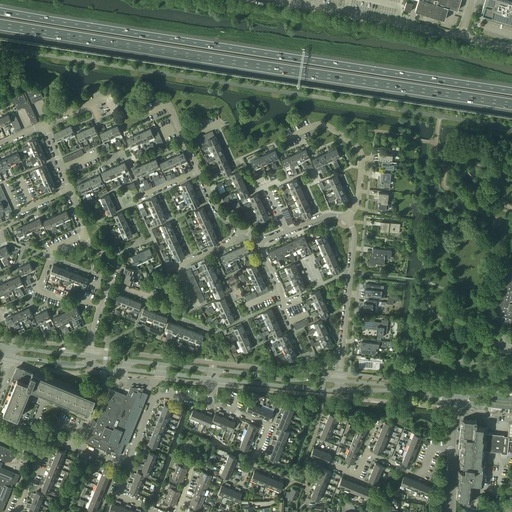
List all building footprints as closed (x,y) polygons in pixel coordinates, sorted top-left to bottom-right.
[(413,0),(410,0),(410,3),(406,2),(404,9),(410,11),(413,0)] [(418,0),(417,6),(415,11),(426,14),(439,18),(444,20),(446,14),(448,7),(458,10),(460,0),(418,0)] [(482,8),(481,11),(483,12),(482,14),(484,14),(484,16),(487,17),(511,24),(511,1),(507,0),(484,0),(483,8),(482,8)] [(43,98),(38,87),(27,92),(32,103),(43,98)] [(23,94),(13,98),(16,105),(18,110),(24,107),(32,125),(37,123),(38,122),(36,117),(30,104),(29,104),(27,100),(26,101),(23,94)] [(2,117),(6,124),(12,122),(11,119),(9,117),(8,114),(2,117)] [(65,128),(69,136),(75,133),(71,125),(65,128)] [(88,128),(92,136),(98,133),(94,125),(88,128)] [(112,128),(115,136),(121,133),(117,125),(112,128)] [(63,138),(69,136),(65,128),(59,130),(63,138)] [(82,131),(86,139),(92,136),(88,128),(82,131)] [(109,139),(115,136),(112,128),(106,131),(109,139)] [(150,128),(145,131),(149,141),(155,139),(155,138),(154,136),(153,133),(158,131),(157,129),(152,131),(150,128)] [(57,141),(63,138),(59,130),(53,133),(57,141)] [(86,139),(82,131),(76,133),(80,141),(86,139)] [(104,141),(109,139),(106,131),(100,133),(104,141)] [(145,131),(139,133),(142,141),(143,144),(149,141),(145,131)] [(137,144),(142,141),(139,133),(133,136),(137,144)] [(130,137),(127,139),(131,147),(137,144),(133,136),(132,134),(129,136),(130,137)] [(209,143),(206,144),(207,145),(207,147),(208,147),(210,145),(218,142),(216,136),(215,136),(212,138),(209,139),(208,139),(209,142),(209,143)] [(25,147),(26,150),(29,148),(32,147),(39,144),(36,138),(29,141),(31,144),(25,147)] [(210,145),(213,151),(221,148),(218,142),(210,145)] [(34,153),(42,149),(39,144),(32,147),(34,153)] [(215,156),(212,157),(213,159),(216,157),(224,154),(221,148),(213,151),(215,156)] [(333,163),(334,165),(338,163),(336,158),(340,156),(336,148),(330,151),(334,159),(335,162),(333,163)] [(36,156),(30,158),(31,161),(44,155),(42,149),(34,153),(36,156)] [(300,152),(303,160),(309,157),(306,149),(300,152)] [(269,153),(273,161),(279,158),(275,150),(269,153)] [(330,151),(324,154),(328,162),(329,164),(332,162),(332,161),(331,160),(334,159),(330,151)] [(12,155),(15,162),(21,160),(18,152),(12,155)] [(180,152),(176,153),(177,155),(181,163),(187,160),(183,152),(180,154),(180,152)] [(297,163),(303,160),(300,152),(294,154),(297,163)] [(266,153),(263,154),(263,155),(267,163),(273,161),(269,153),(266,154),(266,153)] [(378,160),(382,161),(390,161),(390,159),(392,159),(393,155),(379,153),(378,160)] [(226,160),(224,154),(216,157),(218,163),(226,160)] [(294,154),(288,157),(292,168),(294,167),(294,166),(298,164),(297,163),(294,154)] [(324,154),(318,156),(323,167),(321,168),(322,170),(326,168),(324,164),(328,162),(324,154)] [(12,155),(6,158),(9,165),(15,162),(12,155)] [(44,155),(31,161),(32,163),(38,161),(40,164),(47,161),(44,155)] [(172,158),(175,166),(181,163),(177,155),(172,158)] [(267,163),(263,155),(257,158),(261,166),(260,166),(262,169),(260,169),(261,172),(265,170),(264,168),(265,168),(263,165),(267,163)] [(318,156),(312,159),(317,170),(321,168),(323,167),(318,156)] [(288,157),(282,160),(285,168),(289,166),(291,169),(292,168),(288,157)] [(6,158),(0,160),(4,167),(5,170),(11,168),(9,165),(6,158)] [(166,160),(169,168),(175,166),(172,158),(166,160)] [(261,166),(257,158),(251,161),(255,169),(260,166),(261,166)] [(156,159),(150,161),(154,169),(159,167),(156,159)] [(163,171),(169,168),(166,160),(160,163),(163,171)] [(221,169),(229,166),(226,160),(218,163),(221,169)] [(150,161),(144,164),(148,172),(149,174),(154,171),(154,169),(150,161)] [(382,161),(381,167),(393,169),(396,169),(397,162),(394,162),(390,161),(382,161)] [(119,165),(122,173),(128,170),(124,162),(119,165)] [(144,164),(138,166),(142,174),(144,173),(145,175),(149,174),(148,172),(144,164)] [(41,174),(48,171),(46,165),(38,168),(41,174)] [(113,167),(117,175),(122,173),(119,165),(113,167)] [(142,174),(138,166),(133,169),(136,177),(142,174)] [(217,169),(215,170),(217,173),(222,171),(224,175),(232,172),(229,166),(221,169),(218,170),(217,169)] [(107,170),(111,178),(117,175),(113,167),(107,170)] [(105,181),(111,178),(107,170),(101,173),(105,181)] [(41,174),(44,180),(51,177),(48,171),(41,174)] [(231,182),(234,180),(242,177),(239,171),(228,176),(231,178),(230,180),(230,182),(231,182)] [(391,172),(381,172),(380,178),(379,178),(378,186),(389,188),(390,183),(391,172)] [(100,175),(94,177),(98,185),(104,183),(100,175)] [(330,182),(327,183),(328,184),(329,186),(331,185),(339,181),(337,175),(329,179),(330,182)] [(44,180),(46,186),(53,182),(51,177),(44,180)] [(88,180),(92,188),(98,185),(94,177),(88,180)] [(236,186),(244,183),(242,177),(234,180),(236,186)] [(291,188),(299,185),(297,179),(289,182),(291,188)] [(83,182),(86,191),(92,188),(88,180),(83,182)] [(183,189),(180,190),(181,192),(184,191),(192,187),(190,181),(181,185),(183,189)] [(339,181),(331,185),(334,191),(342,187),(339,181)] [(46,186),(44,187),(45,189),(46,193),(49,191),(56,188),(53,182),(46,186)] [(86,191),(83,182),(77,185),(80,193),(86,191)] [(236,186),(239,192),(247,189),(244,183),(236,186)] [(302,191),(299,185),(291,188),(294,194),(302,191)] [(195,193),(192,187),(184,191),(187,196),(195,193)] [(337,197),(345,193),(342,187),(334,191),(337,197)] [(250,195),(247,189),(239,192),(242,198),(250,195)] [(294,194),(297,200),(305,197),(302,191),(294,194)] [(376,202),(375,207),(382,208),(382,209),(386,209),(386,204),(387,204),(389,193),(379,192),(378,202),(376,202)] [(187,196),(185,197),(187,203),(189,202),(197,199),(199,198),(198,195),(196,196),(195,193),(187,196)] [(253,203),(261,200),(259,197),(260,196),(259,193),(258,194),(258,193),(250,197),(252,201),(249,202),(249,203),(250,204),(253,203)] [(347,199),(345,193),(337,197),(339,203),(347,199)] [(101,198),(103,204),(112,200),(109,194),(101,198)] [(148,200),(150,206),(158,202),(156,196),(148,200)] [(305,197),(297,200),(299,206),(307,203),(305,197)] [(200,205),(197,199),(189,202),(192,208),(200,205)] [(114,206),(112,200),(103,204),(106,210),(114,206)] [(261,200),(253,203),(255,209),(263,205),(261,200)] [(161,208),(158,202),(150,206),(153,212),(161,208)] [(302,212),(310,208),(307,203),(299,206),(302,212)] [(257,212),(254,214),(255,216),(266,211),(263,205),(255,209),(257,212)] [(114,206),(106,210),(109,215),(117,212),(114,206)] [(198,217),(206,213),(203,207),(195,211),(198,217)] [(164,214),(161,208),(153,212),(155,217),(164,214)] [(298,211),(296,213),(297,216),(300,215),(302,219),(305,218),(313,215),(310,208),(302,212),(299,213),(298,211)] [(61,213),(64,220),(70,218),(67,211),(61,213)] [(269,217),(266,211),(255,216),(254,214),(252,215),(254,219),(256,218),(256,219),(256,218),(259,217),(261,221),(269,217)] [(114,215),(117,221),(125,217),(122,212),(114,215)] [(61,213),(55,216),(58,223),(64,220),(61,213)] [(198,217),(200,222),(208,219),(206,213),(198,217)] [(156,217),(152,219),(155,225),(158,223),(166,220),(164,214),(155,217),(156,217)] [(58,223),(55,216),(49,218),(52,225),(52,226),(54,228),(55,231),(57,230),(55,224),(58,223)] [(127,223),(125,217),(117,221),(114,222),(115,224),(118,223),(119,227),(127,223)] [(40,218),(34,221),(37,228),(43,225),(40,218)] [(52,226),(52,225),(49,218),(43,221),(46,228),(52,226)] [(211,224),(208,219),(200,222),(203,228),(211,224)] [(34,221),(28,223),(31,231),(37,228),(34,221)] [(400,223),(381,221),(380,231),(399,233),(400,223)] [(161,226),(164,232),(172,228),(169,222),(161,226)] [(28,223),(23,226),(26,233),(31,231),(28,223)] [(119,227),(122,232),(130,229),(127,223),(119,227)] [(203,228),(201,229),(202,231),(204,230),(205,234),(214,230),(211,224),(207,226),(203,228)] [(20,236),(26,233),(23,226),(16,229),(20,236)] [(172,228),(164,232),(167,237),(175,234),(172,228)] [(130,229),(122,232),(124,238),(132,235),(130,229)] [(207,237),(205,238),(206,241),(208,240),(208,239),(216,236),(214,230),(205,234),(207,237)] [(167,237),(164,238),(167,244),(169,243),(177,239),(175,234),(167,237)] [(317,238),(319,244),(327,240),(325,234),(317,238)] [(208,240),(206,241),(208,246),(211,245),(219,242),(216,236),(208,239),(208,240)] [(302,253),(306,251),(305,249),(305,248),(304,245),(308,244),(304,236),(298,239),(302,247),(303,249),(301,250),(302,253)] [(180,245),(177,239),(169,243),(172,249),(180,245)] [(292,241),(295,249),(302,247),(298,239),(292,241)] [(327,240),(319,244),(322,250),(330,246),(327,240)] [(292,241),(286,244),(289,252),(291,255),(289,256),(290,258),(294,256),(291,251),(295,249),(292,241)] [(247,244),(241,247),(244,255),(250,253),(251,254),(254,252),(251,246),(248,247),(247,244)] [(283,255),(289,252),(286,244),(280,247),(283,255)] [(182,251),(180,245),(172,249),(174,255),(182,251)] [(6,246),(0,249),(3,256),(5,258),(7,257),(10,256),(6,246)] [(325,256),(333,252),(330,246),(322,250),(325,256)] [(239,258),(244,255),(241,247),(235,250),(239,258)] [(283,255),(280,247),(274,249),(279,260),(277,261),(278,263),(282,262),(281,259),(280,256),(283,255)] [(150,248),(144,250),(147,259),(153,256),(150,248)] [(392,250),(373,248),(372,257),(370,257),(369,262),(384,264),(385,258),(390,258),(391,257),(392,250)] [(279,260),(274,249),(268,252),(272,260),(275,258),(277,261),(279,260)] [(138,253),(142,261),(147,259),(144,250),(138,253)] [(233,260),(239,258),(235,250),(229,252),(233,260)] [(185,257),(182,251),(174,255),(177,260),(185,257)] [(227,263),(233,260),(229,252),(223,255),(224,257),(222,259),(225,265),(228,264),(227,263)] [(335,258),(333,252),(325,256),(327,262),(335,258)] [(136,264),(142,261),(138,253),(132,256),(135,263),(136,264)] [(330,268),(338,264),(335,258),(327,262),(330,268)] [(200,271),(204,269),(212,265),(209,260),(201,263),(203,266),(199,268),(200,271)] [(30,263),(24,265),(27,272),(33,270),(30,263)] [(247,267),(250,273),(258,269),(255,264),(247,267)] [(289,273),(297,270),(295,264),(287,267),(289,273)] [(341,270),(338,264),(330,268),(333,274),(341,270)] [(27,272),(24,265),(18,268),(21,275),(27,272)] [(56,275),(59,267),(53,265),(50,272),(56,275)] [(215,271),(212,265),(204,269),(206,275),(207,275),(215,271)] [(56,275),(62,277),(65,270),(59,267),(56,275)] [(125,267),(123,271),(125,272),(134,275),(136,271),(125,267)] [(511,267),(510,275),(506,274),(499,305),(495,321),(510,325),(511,319),(511,267)] [(260,275),(258,269),(250,273),(252,279),(260,275)] [(65,270),(62,277),(68,279),(71,272),(65,270)] [(297,270),(289,273),(287,274),(286,273),(283,274),(285,277),(290,275),(292,279),(300,276),(297,270)] [(206,275),(204,276),(206,282),(209,281),(217,277),(215,271),(207,275),(206,275)] [(68,279),(67,282),(69,283),(70,282),(73,283),(74,281),(77,274),(71,272),(68,279)] [(77,274),(74,281),(80,284),(83,276),(77,274)] [(263,281),(260,275),(252,279),(255,284),(263,281)] [(19,276),(13,279),(17,286),(22,283),(19,276)] [(80,284),(79,287),(81,287),(85,288),(86,286),(89,279),(83,276),(80,284)] [(295,285),(303,282),(300,276),(292,279),(295,285)] [(220,282),(217,277),(209,281),(211,286),(220,282)] [(8,281),(11,288),(17,286),(13,279),(8,281)] [(8,281),(2,284),(8,297),(10,296),(9,293),(12,291),(11,288),(8,281)] [(266,287),(263,281),(255,284),(258,290),(266,287)] [(220,282),(211,286),(214,292),(222,288),(223,288),(222,285),(221,286),(220,282)] [(305,288),(303,282),(295,285),(297,291),(305,288)] [(384,285),(366,283),(365,288),(364,288),(364,292),(368,292),(367,296),(384,297),(385,294),(383,293),(384,285)] [(225,294),(222,288),(214,292),(217,298),(225,294)] [(311,294),(314,300),(322,296),(319,290),(311,294)] [(114,302),(121,304),(124,296),(118,294),(114,302)] [(130,298),(124,296),(121,304),(126,307),(130,298)] [(310,299),(308,300),(310,304),(315,301),(317,306),(325,302),(322,296),(314,300),(311,301),(310,299)] [(216,300),(213,302),(216,308),(219,306),(227,303),(227,302),(226,300),(224,297),(216,300)] [(135,301),(130,298),(126,307),(132,309),(135,301)] [(377,301),(368,300),(368,303),(364,303),(363,310),(372,311),(373,307),(376,308),(377,301)] [(132,309),(131,311),(137,314),(138,311),(141,303),(135,301),(132,309)] [(319,311),(327,308),(325,302),(317,306),(319,311)] [(219,306),(221,312),(229,309),(227,303),(219,306)] [(76,307),(71,310),(76,323),(79,328),(81,327),(78,319),(81,317),(76,307)] [(23,310),(26,318),(32,315),(29,308),(23,310)] [(147,318),(150,310),(144,308),(140,319),(146,321),(147,318)] [(316,311),(313,312),(315,316),(317,315),(317,316),(320,314),(322,318),(330,314),(327,308),(319,311),(317,313),(316,311)] [(229,309),(221,312),(224,318),(232,314),(229,309)] [(266,319),(274,315),(271,309),(263,313),(266,319)] [(26,318),(23,310),(17,313),(20,320),(26,318)] [(47,310),(41,313),(44,320),(45,320),(50,318),(50,317),(47,310)] [(76,323),(71,310),(65,313),(68,320),(71,318),(74,324),(76,323)] [(153,321),(156,313),(150,310),(147,318),(153,321)] [(156,313),(153,321),(159,323),(162,313),(159,312),(158,314),(156,313)] [(20,320),(17,313),(12,316),(15,323),(20,320)] [(41,313),(35,316),(38,323),(40,326),(43,324),(46,323),(45,320),(44,320),(41,313)] [(65,313),(59,315),(62,322),(63,325),(66,324),(69,323),(68,320),(65,313)] [(162,313),(159,323),(165,325),(168,317),(165,316),(165,315),(162,313)] [(232,314),(224,318),(226,324),(234,320),(232,314)] [(56,325),(62,322),(59,315),(53,318),(56,325)] [(277,321),(274,315),(266,319),(268,324),(277,321)] [(9,325),(15,323),(12,316),(6,318),(9,325)] [(388,320),(382,319),(381,322),(363,320),(363,328),(377,329),(376,336),(377,336),(383,337),(384,332),(387,333),(388,320)] [(314,331),(317,329),(325,326),(322,320),(314,323),(316,328),(313,329),(314,331)] [(271,331),(279,327),(277,321),(268,324),(271,331)] [(169,331),(165,341),(167,342),(174,324),(168,322),(165,330),(169,331)] [(174,324),(167,342),(170,343),(173,333),(177,334),(180,326),(174,324)] [(235,331),(232,333),(233,335),(236,334),(244,330),(242,325),(234,328),(235,331)] [(183,336),(186,328),(180,326),(177,334),(183,336)] [(319,335),(327,332),(325,326),(317,329),(319,335)] [(279,327),(271,331),(274,337),(282,333),(279,327)] [(189,339),(192,331),(186,328),(183,336),(189,339)] [(239,340),(247,336),(244,330),(236,334),(239,340)] [(195,341),(198,333),(192,331),(189,339),(195,341)] [(321,339),(318,340),(319,341),(319,343),(322,341),(330,338),(327,332),(319,335),(321,339)] [(204,335),(198,333),(195,341),(201,343),(204,335)] [(278,336),(281,342),(289,339),(286,333),(278,336)] [(241,345),(249,342),(247,336),(239,340),(241,345)] [(500,342),(499,337),(494,336),(491,340),(492,344),(497,345),(500,342)] [(333,344),(330,338),(322,341),(325,347),(333,344)] [(281,342),(278,344),(279,345),(279,346),(282,345),(284,348),(292,345),(289,339),(281,342)] [(387,341),(377,340),(376,340),(375,343),(361,341),(360,352),(375,353),(376,347),(378,347),(379,345),(387,345),(387,341)] [(249,342),(241,345),(244,351),(252,348),(249,342)] [(284,348),(286,354),(294,351),(292,345),(284,348)] [(297,357),(294,351),(286,354),(289,360),(297,357)] [(383,358),(370,357),(370,360),(359,359),(359,367),(367,368),(367,367),(376,368),(377,362),(382,363),(383,358)] [(32,372),(21,367),(21,368),(17,370),(17,369),(11,382),(13,383),(3,406),(4,407),(2,411),(17,417),(29,388),(31,389),(32,386),(36,387),(35,389),(36,389),(37,391),(43,394),(44,392),(90,411),(95,399),(39,376),(39,375),(32,372)] [(127,395),(110,389),(95,426),(92,425),(85,442),(119,456),(124,443),(127,445),(147,394),(138,390),(137,392),(133,390),(132,394),(128,393),(127,395)] [(246,410),(252,413),(255,405),(249,402),(246,410)] [(280,410),(292,415),(294,410),(296,411),(298,406),(290,403),(288,407),(286,406),(285,409),(281,408),(280,410)] [(160,405),(159,408),(170,412),(172,408),(174,409),(174,408),(165,404),(163,407),(160,405)] [(252,413),(258,415),(261,407),(255,405),(252,413)] [(191,418),(195,419),(200,408),(198,407),(196,410),(193,409),(189,419),(190,419),(191,418)] [(258,415),(264,417),(267,410),(261,407),(258,415)] [(168,417),(169,417),(170,412),(159,408),(158,410),(162,411),(160,414),(168,417)] [(199,422),(200,423),(201,422),(200,421),(203,413),(201,412),(202,409),(200,408),(195,419),(199,421),(199,422)] [(273,412),(267,410),(264,417),(270,420),(273,412)] [(282,416),(290,420),(292,415),(280,410),(279,412),(283,413),(282,416)] [(200,421),(201,422),(205,423),(210,412),(208,411),(206,415),(203,413),(200,421)] [(212,422),(211,424),(212,424),(213,422),(217,424),(222,412),(219,411),(218,415),(215,414),(213,417),(212,422)] [(210,412),(205,423),(209,425),(209,427),(210,427),(212,422),(213,417),(211,416),(212,413),(210,412)] [(221,427),(222,427),(223,426),(222,426),(225,418),(222,417),(224,413),(222,412),(217,424),(221,426),(221,427)] [(327,419),(335,422),(338,416),(330,413),(327,419)] [(156,415),(155,418),(166,422),(168,418),(169,418),(170,417),(169,417),(168,417),(160,414),(159,417),(156,415)] [(223,426),(227,428),(232,416),(229,415),(228,419),(225,418),(222,426),(223,426)] [(234,417),(232,416),(227,428),(230,429),(230,431),(231,432),(235,422),(232,421),(234,417)] [(277,418),(276,420),(288,425),(290,420),(291,421),(291,419),(290,419),(290,420),(282,416),(281,419),(277,418)] [(164,427),(165,427),(166,422),(155,418),(154,420),(157,421),(156,424),(164,427)] [(333,428),(335,422),(327,419),(325,425),(333,428)] [(458,482),(456,499),(457,499),(462,500),(466,500),(466,503),(468,503),(470,503),(472,484),(483,485),(484,476),(484,470),(485,465),(486,451),(501,452),(501,453),(507,454),(508,449),(511,449),(511,448),(511,437),(509,437),(509,436),(504,436),(504,435),(487,433),(486,433),(486,431),(487,431),(488,431),(488,427),(484,427),(476,426),(477,421),(477,420),(476,420),(476,419),(475,419),(474,419),(474,420),(474,421),(463,420),(463,423),(462,425),(460,448),(458,465),(461,465),(460,470),(458,470),(457,482),(458,482)] [(276,420),(275,422),(279,423),(278,426),(281,428),(282,428),(286,430),(286,429),(288,430),(286,429),(288,425),(276,420)] [(382,427),(390,430),(392,425),(385,421),(382,427)] [(247,429),(255,433),(257,427),(249,423),(247,429)] [(165,428),(166,427),(165,427),(164,427),(156,424),(155,427),(151,425),(151,428),(162,432),(164,428),(165,428)] [(330,434),(333,428),(325,425),(323,431),(330,434)] [(359,425),(357,431),(364,434),(367,428),(359,425)] [(380,433),(388,436),(390,430),(382,427),(380,433)] [(160,437),(161,437),(162,432),(151,428),(150,430),(153,431),(152,434),(160,437)] [(277,429),(276,431),(288,436),(289,432),(291,433),(291,432),(286,429),(286,430),(282,428),(281,428),(280,431),(277,429)] [(255,433),(247,429),(245,435),(252,438),(255,433)] [(285,441),(286,440),(288,436),(276,431),(275,434),(279,435),(277,438),(285,441)] [(330,434),(323,431),(320,437),(328,440),(330,434)] [(364,434),(357,431),(354,437),(362,440),(364,434)] [(378,439),(385,442),(388,436),(380,433),(378,439)] [(414,433),(412,439),(419,442),(422,436),(414,433)] [(147,435),(147,437),(158,442),(160,438),(161,438),(162,437),(161,437),(160,437),(152,434),(151,437),(147,435)] [(242,441),(250,444),(252,438),(245,435),(242,441)] [(157,447),(158,442),(147,437),(146,440),(149,441),(148,444),(158,448),(158,447),(157,447)] [(362,440),(354,437),(352,443),(360,446),(362,440)] [(286,442),(287,441),(286,440),(285,441),(277,438),(276,441),(273,439),(272,442),(283,446),(285,442),(286,442)] [(375,445),(383,448),(385,442),(378,439),(375,445)] [(412,439),(409,445),(417,448),(419,442),(412,439)] [(250,444),(242,441),(240,447),(248,450),(250,444)] [(282,450),(283,446),(272,442),(271,444),(274,445),(273,448),(281,451),(282,450)] [(360,446),(352,443),(350,448),(357,451),(360,446)] [(0,511),(1,511),(6,503),(5,503),(6,501),(12,487),(13,483),(16,484),(20,474),(16,473),(15,472),(14,473),(0,467),(2,462),(11,461),(12,460),(13,459),(16,451),(12,450),(5,447),(2,446),(0,444),(0,511)] [(383,448),(375,445),(373,451),(381,454),(383,448)] [(409,445),(407,451),(415,454),(417,448),(409,445)] [(316,458),(319,450),(313,447),(310,455),(316,458)] [(282,452),(283,451),(282,450),(281,451),(273,448),(272,451),(268,449),(268,451),(279,456),(281,452),(282,452)] [(347,454),(355,457),(357,451),(350,448),(347,454)] [(58,449),(55,455),(63,458),(66,452),(58,449)] [(325,452),(319,450),(316,458),(322,460),(325,452)] [(279,456),(268,451),(267,454),(270,455),(269,458),(279,462),(279,461),(278,460),(279,456)] [(407,451),(404,457),(412,460),(415,454),(407,451)] [(143,456),(155,460),(157,456),(159,457),(159,456),(154,454),(155,452),(153,452),(152,453),(149,452),(148,455),(144,454),(143,456)] [(325,452),(322,460),(328,462),(331,455),(325,452)] [(227,460),(238,465),(239,462),(236,461),(237,458),(227,454),(227,455),(229,455),(227,460)] [(353,463),(355,457),(347,454),(345,460),(353,463)] [(55,455),(53,461),(61,464),(63,458),(55,455)] [(153,465),(155,460),(143,456),(143,458),(146,459),(145,462),(153,465)] [(410,466),(412,460),(404,457),(402,462),(410,466)] [(224,464),(224,465),(225,465),(233,468),(234,465),(238,467),(238,465),(227,460),(225,464),(224,464)] [(53,461),(51,467),(58,470),(61,464),(53,461)] [(177,466),(175,471),(185,475),(187,468),(182,466),(183,463),(177,461),(175,465),(177,466)] [(154,465),(153,465),(145,462),(144,465),(140,464),(139,466),(151,470),(153,466),(154,467),(154,465)] [(375,462),(373,468),(381,472),(383,467),(384,468),(385,466),(383,466),(375,462)] [(225,465),(224,465),(223,469),(235,474),(235,472),(232,471),(233,468),(225,465)] [(142,469),(141,472),(145,474),(151,476),(151,475),(149,475),(151,470),(139,466),(138,468),(142,469)] [(51,467),(48,472),(56,475),(58,470),(51,467)] [(102,474),(109,477),(112,471),(104,468),(102,474)] [(320,474),(328,477),(330,471),(323,468),(320,474)] [(373,468),(371,474),(379,477),(381,472),(373,468)] [(235,474),(223,469),(221,474),(219,473),(219,474),(229,478),(230,475),(234,477),(235,474)] [(132,472),(132,474),(143,479),(145,475),(147,476),(147,475),(145,474),(141,472),(137,471),(136,474),(132,472)] [(185,475),(175,471),(172,477),(171,476),(169,480),(175,483),(176,480),(182,482),(185,475)] [(202,471),(199,478),(209,482),(212,475),(202,471)] [(257,481),(260,474),(254,471),(251,479),(257,481)] [(48,472),(46,478),(54,481),(56,475),(48,472)] [(107,483),(109,477),(102,474),(99,479),(107,483)] [(141,484),(141,483),(143,479),(132,474),(131,477),(134,478),(133,481),(141,484)] [(257,481),(263,484),(266,476),(260,474),(257,481)] [(318,480),(326,483),(328,477),(320,474),(318,480)] [(376,483),(379,477),(371,474),(368,480),(376,483)] [(263,484),(268,486),(272,478),(266,476),(263,484)] [(400,484),(406,486),(409,478),(403,476),(400,484)] [(46,478),(44,484),(51,487),(54,481),(46,478)] [(209,482),(199,478),(197,485),(207,489),(209,482)] [(268,486),(274,488),(277,481),(272,478),(268,486)] [(338,486),(344,488),(347,480),(341,478),(338,486)] [(409,478),(406,486),(412,488),(415,481),(409,478)] [(105,488),(107,483),(99,479),(97,485),(105,488)] [(326,483),(318,480),(316,486),(323,489),(326,483)] [(344,488),(350,491),(353,483),(347,480),(344,488)] [(142,484),(141,483),(141,484),(133,481),(132,484),(128,482),(127,484),(139,489),(141,485),(142,485),(142,484)] [(277,481),(274,488),(280,491),(283,483),(277,481)] [(415,481),(412,488),(418,491),(421,483),(415,481)] [(219,493),(223,495),(228,483),(226,483),(224,486),(221,485),(217,495),(218,495),(219,493)] [(227,498),(229,498),(228,497),(232,489),(229,488),(230,484),(228,483),(223,495),(228,497),(227,498)] [(350,491),(356,493),(359,485),(353,483),(350,491)] [(421,483),(418,491),(424,493),(427,485),(421,483)] [(50,490),(51,487),(44,484),(41,490),(56,496),(57,493),(50,490)] [(137,493),(139,489),(127,484),(127,487),(130,488),(129,491),(139,495),(139,494),(137,493)] [(169,489),(167,494),(177,498),(180,492),(175,489),(176,486),(170,484),(168,489),(169,489)] [(102,494),(105,488),(97,485),(95,491),(102,494)] [(204,496),(207,489),(197,485),(194,492),(195,492),(204,496)] [(356,493),(361,495),(365,487),(359,485),(356,493)] [(433,488),(427,485),(424,493),(429,496),(433,488)] [(323,489),(316,486),(313,491),(321,495),(323,489)] [(228,497),(229,498),(233,499),(238,488),(236,487),(234,490),(232,489),(228,497)] [(371,490),(365,487),(361,495),(367,498),(371,490)] [(238,488),(233,499),(238,501),(237,503),(238,503),(242,493),(239,492),(240,488),(238,488)] [(299,491),(292,488),(290,492),(288,491),(285,497),(288,498),(289,497),(295,500),(299,491)] [(31,495),(42,499),(44,495),(46,496),(46,495),(36,491),(35,494),(31,493),(31,495)] [(100,500),(102,494),(95,491),(92,497),(100,500)] [(319,501),(321,495),(313,491),(311,497),(319,501)] [(195,492),(192,499),(202,503),(205,496),(204,496),(195,492)] [(175,505),(177,498),(167,494),(165,500),(164,499),(162,504),(168,506),(169,503),(175,505)] [(40,505),(40,504),(42,499),(31,495),(30,497),(33,498),(32,501),(40,505)] [(98,506),(100,500),(92,497),(90,503),(98,506)] [(202,503),(192,499),(190,506),(200,510),(202,503)] [(109,510),(108,511),(114,511),(119,501),(117,500),(115,504),(112,503),(109,510)] [(40,506),(41,504),(40,504),(40,505),(32,501),(31,504),(27,503),(26,505),(38,509),(40,505),(40,506)] [(120,511),(122,507),(119,506),(121,502),(119,501),(114,511),(120,511)] [(98,506),(90,503),(87,509),(95,511),(98,506)]
